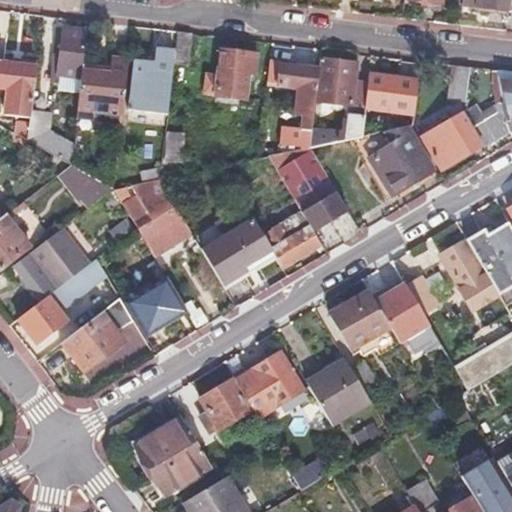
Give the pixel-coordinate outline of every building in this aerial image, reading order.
[(462,0),(462,5),(509,11),(509,0),(462,0)] [(82,65),(86,33),(63,30),(59,61),(53,60),(49,84),(57,85),(58,77),(80,80),(81,72),(82,65)] [(187,67),(191,35),(177,33),(175,53),(173,65),(187,67)] [(173,65),(175,53),(155,51),(154,65),(133,62),(127,112),(167,117),(173,65)] [(253,75),(256,55),(220,51),(217,78),(205,77),(203,95),(215,96),(215,98),(244,101),(247,75),(253,75)] [(119,133),(120,123),(128,62),(111,60),(110,68),(109,75),(81,72),(80,80),(75,117),(92,119),(90,129),(119,133)] [(310,132),(308,149),(347,141),(360,139),(364,107),(365,94),(353,92),(354,83),(356,65),(319,61),(318,70),(313,103),(346,107),(345,113),(347,114),(345,133),(340,132),(340,135),(310,132)] [(0,89),(8,90),(5,117),(30,120),(31,113),(33,92),(36,68),(10,66),(0,64),(0,89)] [(268,64),(265,86),(292,90),(288,115),(296,116),(294,131),(280,129),(278,146),(308,149),(310,132),(313,103),(318,70),(268,64)] [(109,75),(110,68),(82,65),(81,72),(109,75)] [(465,103),(470,69),(450,66),(446,101),(465,103)] [(406,129),(411,128),(413,113),(416,82),(368,76),(366,85),(365,94),(364,107),(360,139),(384,134),(406,129)] [(511,130),(511,83),(498,82),(510,132),(511,130)] [(353,92),(365,94),(366,85),(354,83),(353,92)] [(30,120),(27,144),(52,157),(69,168),(72,146),(47,132),(49,115),(31,113),(30,120)] [(440,172),(481,148),(463,117),(460,114),(421,139),(440,172)] [(497,114),(471,130),(483,148),(509,133),(497,114)] [(14,135),(0,126),(0,137),(20,150),(27,144),(14,135)] [(367,161),(390,199),(406,189),(409,193),(435,178),(406,129),(384,134),(391,146),(367,161)] [(360,139),(347,141),(384,202),(390,199),(367,161),(391,146),(384,134),(360,139)] [(159,172),(158,182),(170,179),(170,166),(171,146),(163,145),(159,172)] [(267,159),(300,214),(311,233),(345,212),(307,150),(267,159)] [(170,166),(170,179),(182,177),(181,164),(170,166)] [(88,210),(112,192),(83,176),(69,168),(59,176),(78,200),(80,199),(88,210)] [(141,176),(143,185),(158,182),(159,172),(141,176)] [(143,185),(123,190),(133,206),(141,201),(162,188),(158,182),(143,185)] [(148,212),(132,223),(141,238),(177,217),(167,200),(169,199),(162,188),(141,201),(148,212)] [(103,201),(111,212),(119,206),(111,195),(103,201)] [(133,206),(123,212),(130,224),(132,223),(148,212),(141,201),(133,206)] [(23,203),(12,211),(15,215),(26,206),(23,203)] [(0,271),(29,249),(8,221),(15,215),(12,211),(5,217),(0,220),(0,271)] [(261,237),(271,254),(280,270),(319,248),(311,233),(300,214),(261,237)] [(199,251),(221,289),(242,277),(239,273),(271,254),(261,237),(250,221),(199,251)] [(477,234),(465,242),(486,277),(497,296),(511,286),(511,254),(497,230),(486,237),(482,231),(477,234)] [(88,267),(61,231),(29,255),(56,292),(66,284),(70,281),(85,269),(88,267)] [(486,277),(465,242),(439,258),(460,292),(471,311),(497,296),(486,277)] [(103,275),(95,262),(88,267),(85,269),(94,282),(103,275)] [(94,282),(85,269),(70,281),(76,290),(79,293),(94,282)] [(420,279),(405,288),(422,316),(437,307),(420,279)] [(76,290),(70,281),(66,284),(56,292),(55,292),(52,295),(58,302),(61,300),(62,300),(76,290)] [(185,316),(165,282),(123,306),(143,340),(185,316)] [(405,288),(403,284),(373,302),(388,329),(394,338),(398,345),(428,327),(422,316),(405,288)] [(373,302),(367,292),(328,316),(350,352),(357,348),(388,329),(373,302)] [(67,324),(47,298),(25,315),(17,322),(36,347),(67,324)] [(122,343),(100,314),(61,344),(81,373),(122,343)] [(363,357),(394,338),(388,329),(357,348),(363,357)] [(511,334),(489,348),(502,371),(511,364),(511,334)] [(477,356),(485,350),(482,345),(473,350),(477,356)] [(462,381),(468,391),(489,379),(502,371),(489,348),(485,350),(477,356),(455,369),(462,381)] [(252,410),(256,418),(303,390),(281,353),(234,381),(252,410)] [(308,387),(331,426),(370,403),(344,361),(329,369),(332,373),(308,387)] [(379,388),(364,362),(351,370),(367,396),(379,388)] [(332,373),(329,369),(306,384),(308,387),(332,373)] [(234,381),(233,380),(198,401),(206,414),(199,418),(209,436),(217,431),(252,410),(234,381)] [(163,496),(210,468),(181,419),(134,447),(163,496)] [(292,478),(300,492),(328,475),(320,461),(292,478)] [(184,503),(189,511),(245,511),(225,478),(219,482),(184,503)] [(406,493),(415,509),(416,511),(424,511),(437,505),(424,483),(406,493)] [(474,499),(481,511),(511,511),(511,499),(502,483),(474,499)] [(449,511),(476,511),(469,499),(449,511)] [(10,501),(0,506),(0,511),(18,511),(19,508),(10,501)]
